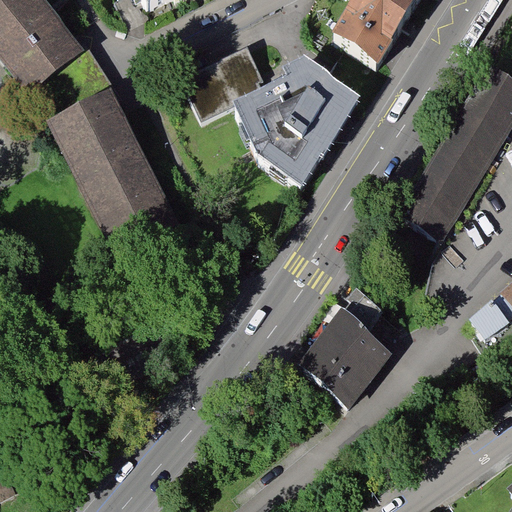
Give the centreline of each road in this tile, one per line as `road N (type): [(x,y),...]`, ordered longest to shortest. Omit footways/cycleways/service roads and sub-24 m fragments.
road 1 (secondary): [(485,0),(286,306)]
road 2 (residential): [(0,431),(238,299),(257,293),(286,306)]
road 3 (secondary): [(286,306),(118,511)]
road 4 (residential): [(120,60),(249,0)]
road 5 (residential): [(409,511),(511,438)]
